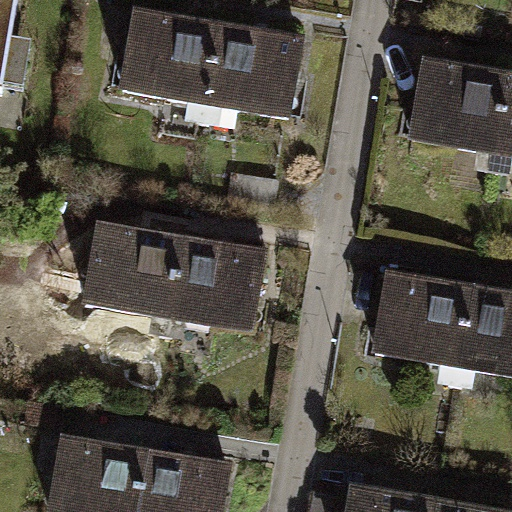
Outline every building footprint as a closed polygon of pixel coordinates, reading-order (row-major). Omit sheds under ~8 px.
[(0,0),(0,95),(2,96),(18,0),(0,0)] [(218,30),(134,16),(122,92),(205,105),(218,30)] [(304,45),(218,30),(205,105),(289,121),(304,45)] [(508,78),(423,64),(411,142),(496,156),(508,78)] [(511,78),(508,78),(496,156),(511,158),(511,78)] [(181,244),(101,228),(86,303),(170,318),(181,244)] [(261,256),(181,244),(170,318),(250,330),(261,256)] [(469,290),(384,276),(371,357),(456,371),(469,290)] [(511,297),(469,290),(456,371),(511,380),(511,297)] [(136,511),(146,456),(63,441),(49,511),(136,511)] [(220,511),(228,471),(146,456),(136,511),(220,511)] [(433,511),(435,506),(349,492),(345,511),(433,511)]
